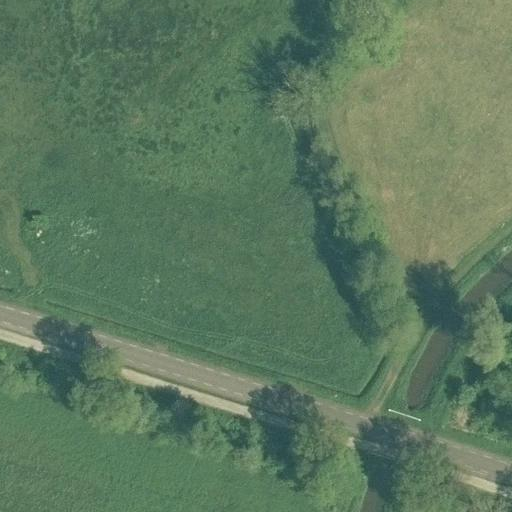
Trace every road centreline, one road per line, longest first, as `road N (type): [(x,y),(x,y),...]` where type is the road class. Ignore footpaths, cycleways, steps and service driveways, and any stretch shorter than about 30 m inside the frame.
road 1 (tertiary): [(511,475),(0,318)]
road 2 (track): [(511,231),(413,339)]
